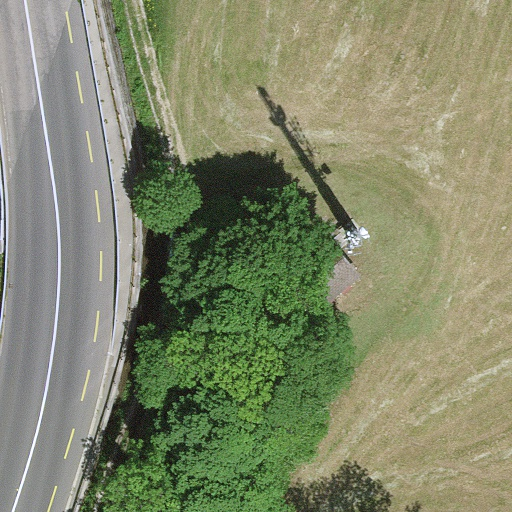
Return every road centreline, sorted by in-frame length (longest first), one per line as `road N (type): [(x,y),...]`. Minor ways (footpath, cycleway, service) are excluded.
road 1 (track): [(102,511),(160,358),(178,285),(182,198),(145,0)]
road 2 (primary): [(18,511),(56,333),(61,243),(32,0)]
